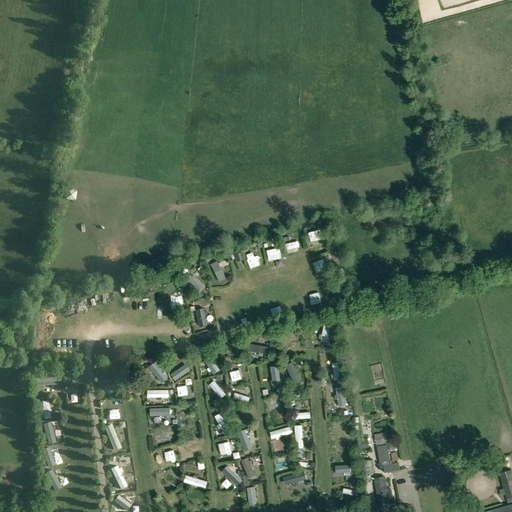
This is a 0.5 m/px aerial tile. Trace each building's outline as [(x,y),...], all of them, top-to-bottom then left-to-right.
[(64,199),(74,199),(74,188),(64,188),(64,199)] [(322,229),(308,233),(310,238),(324,234),(322,229)] [(285,245),(285,256),(295,256),(295,244),(285,245)] [(234,251),(237,262),(245,260),(242,249),(234,251)] [(251,270),(260,265),(255,253),(245,258),(251,270)] [(210,263),(218,281),(226,278),(217,259),(210,263)] [(329,273),(324,259),(318,261),(323,275),(329,273)] [(186,278),(198,293),(204,287),(192,273),(186,278)] [(313,290),(306,295),(312,304),(319,299),(313,290)] [(198,328),(205,327),(202,309),(194,310),(198,328)] [(58,327),(68,327),(68,317),(58,317),(58,327)] [(324,323),(320,341),(328,343),(331,324),(324,323)] [(268,346),(249,343),(248,351),(267,354),(268,346)] [(213,374),(219,370),(209,356),(203,360),(213,374)] [(273,360),(261,365),(264,374),(277,368),(273,360)] [(154,361),(147,367),(160,383),(167,378),(154,361)] [(331,362),(333,380),(340,379),(337,361),(331,362)] [(286,365),(294,384),(301,381),(293,362),(286,365)] [(185,364),(170,373),(175,380),(189,371),(185,364)] [(61,375),(36,377),(37,385),(62,382),(61,375)] [(100,381),(109,393),(115,389),(106,376),(100,381)] [(209,383),(220,398),(226,394),(215,379),(209,383)] [(340,406),(346,405),(343,387),(337,388),(340,406)] [(78,393),(70,392),(70,402),(77,402),(78,393)] [(249,397),(234,392),(232,398),(247,403),(249,397)] [(43,400),(45,417),(51,417),(50,399),(43,400)] [(102,404),(111,422),(118,419),(109,401),(102,404)] [(292,412),(292,420),(310,419),(309,411),(292,412)] [(283,425),(282,412),(274,413),(276,426),(283,425)] [(214,416),(223,432),(229,429),(220,413),(214,416)] [(44,423),(49,443),(57,441),(53,421),(44,423)] [(112,423),(106,426),(115,449),(121,447),(112,423)] [(294,425),(296,448),(303,448),(301,424),(294,425)] [(289,427),(270,432),(272,440),(292,435),(289,427)] [(237,432),(244,450),(251,447),(244,429),(237,432)] [(175,432),(157,430),(156,437),(174,439),(175,432)] [(384,433),(374,435),(376,446),(386,444),(384,433)] [(358,449),(369,447),(367,439),(357,440),(358,449)] [(230,462),(235,458),(223,444),(218,449),(230,462)] [(392,472),(388,445),(376,447),(380,469),(383,468),(384,473),(392,472)] [(43,448),(49,466),(56,464),(51,446),(43,448)] [(240,459),(249,478),(255,475),(246,456),(240,459)] [(298,459),(297,465),(307,467),(309,461),(298,459)] [(280,476),(290,473),(286,461),(276,464),(280,476)] [(362,464),(364,474),(374,472),(372,462),(362,464)] [(335,464),(335,473),(350,473),(350,464),(335,464)] [(111,469),(121,489),(128,486),(118,465),(111,469)] [(241,479),(227,465),(221,471),(235,485),(241,479)] [(54,470),(47,473),(55,490),(62,487),(54,470)] [(181,480),(164,472),(161,477),(178,486),(181,480)] [(303,472),(282,476),(284,484),(305,479),(303,472)] [(206,481),(185,475),(183,481),(204,488),(206,481)] [(390,489),(387,490),(384,477),(374,479),(379,505),(389,503),(388,499),(392,499),(390,489)] [(511,496),(511,480),(502,483),(506,498),(511,496)] [(246,487),(248,505),(256,504),(254,486),(246,487)] [(359,492),(343,488),(342,493),(358,496),(359,492)] [(120,494),(114,501),(127,510),(132,504),(120,494)]
